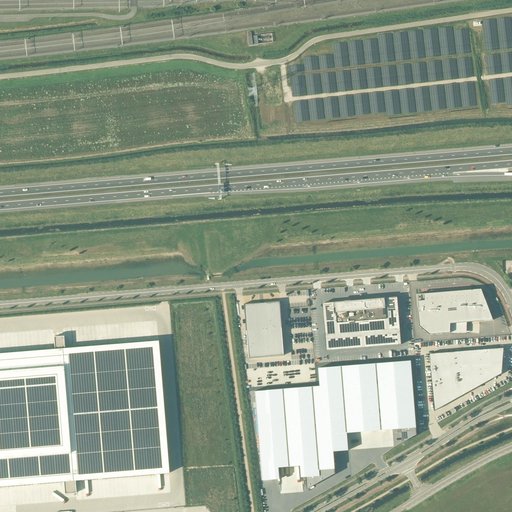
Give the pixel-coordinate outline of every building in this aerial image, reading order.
[(481,288),(473,289),(473,290),(418,295),(419,308),(418,308),(419,326),(429,335),(450,333),(450,324),(484,321),(483,303),(481,303),(481,294),(482,294),(481,288)] [(397,297),(323,303),(326,350),(401,344),(397,297)] [(248,357),(284,355),(280,300),(245,303),(248,357)] [(310,308),(290,309),(293,354),(313,352),(310,308)] [(0,486),(63,482),(64,494),(76,493),(75,481),(169,473),(167,450),(168,450),(168,449),(168,450),(167,443),(166,443),(160,361),(161,361),(161,360),(160,360),(160,354),(159,354),(158,340),(64,348),(63,336),(53,337),(54,349),(0,353),(0,486)] [(489,349),(430,354),(434,411),(460,397),(463,395),(466,393),(468,392),(468,388),(467,381),(482,380),(483,380),(486,380),(487,380),(487,375),(488,375),(492,374),(497,374),(502,373),(501,362),(501,359),(500,350),(504,350),(504,348),(495,349),(495,348),(489,349)] [(320,386),(254,391),(262,480),(280,479),(279,467),(301,466),(302,477),(306,477),(307,489),(335,473),(334,451),(348,450),(347,433),(401,429),(402,443),(417,434),(411,361),(319,368),(320,386)]
